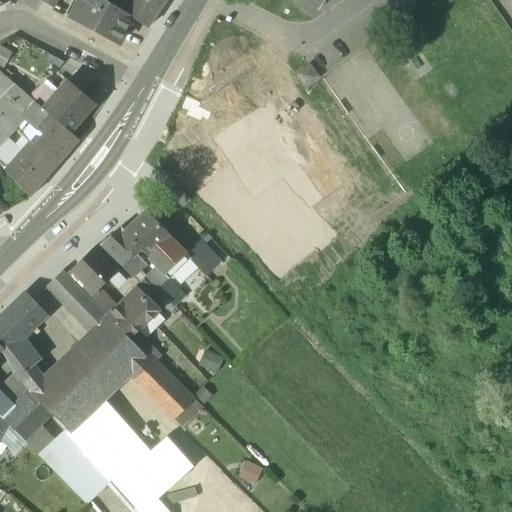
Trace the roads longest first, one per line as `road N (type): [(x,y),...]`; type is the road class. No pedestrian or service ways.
road 1 (tertiary): [(0,264),(100,158),(144,80)]
road 2 (residential): [(144,80),(18,15),(0,25)]
